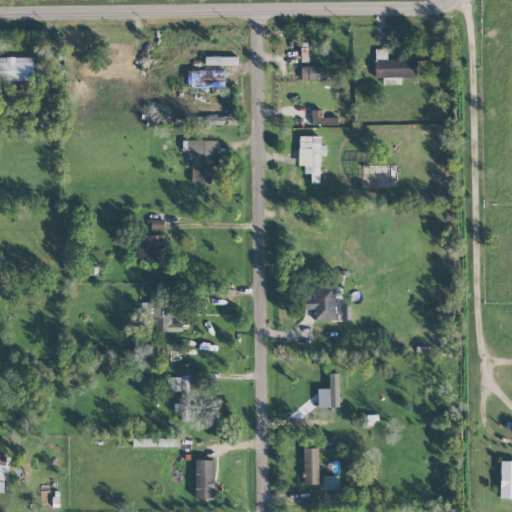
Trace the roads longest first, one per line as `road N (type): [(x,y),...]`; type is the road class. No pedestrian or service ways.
road 1 (residential): [(256,9),(264,511)]
road 2 (tertiary): [(0,12),(420,7),(447,0)]
